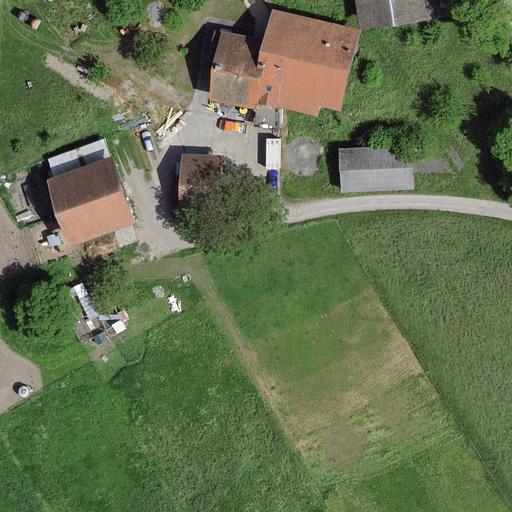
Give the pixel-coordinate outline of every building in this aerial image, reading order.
[(445,0),(363,0),(366,24),(448,16),(445,0)] [(363,28),(280,11),(274,42),(270,62),(275,63),(267,100),(321,111),(323,102),(346,107),(363,28)] [(274,42),(265,40),(232,33),(218,95),(257,103),(266,105),(267,100),(275,63),(270,62),(274,42)] [(415,147),(344,149),(346,191),(417,188),(415,147)] [(224,158),(186,156),(184,203),(222,204),(224,158)] [(116,157),(55,180),(77,237),(138,213),(116,157)]
